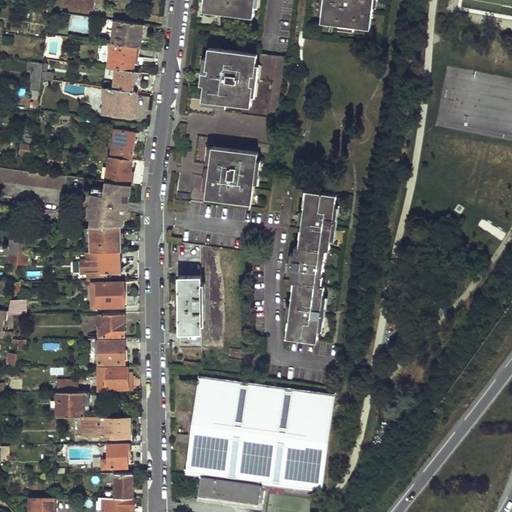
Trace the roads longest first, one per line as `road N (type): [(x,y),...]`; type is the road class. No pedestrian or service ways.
road 1 (residential): [(155,219),(283,237),(270,353),(333,363)]
road 2 (residential): [(155,511),(155,219)]
road 3 (residential): [(155,219),(180,0)]
road 4 (motorway): [(511,367),(398,511)]
